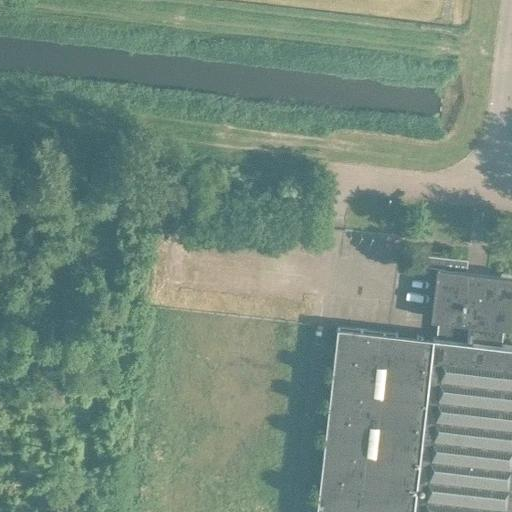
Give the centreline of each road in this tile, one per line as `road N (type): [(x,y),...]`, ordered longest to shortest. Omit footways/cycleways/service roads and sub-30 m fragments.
road 1 (unclassified): [(493,195),(509,0)]
road 2 (unclassified): [(493,195),(350,181)]
